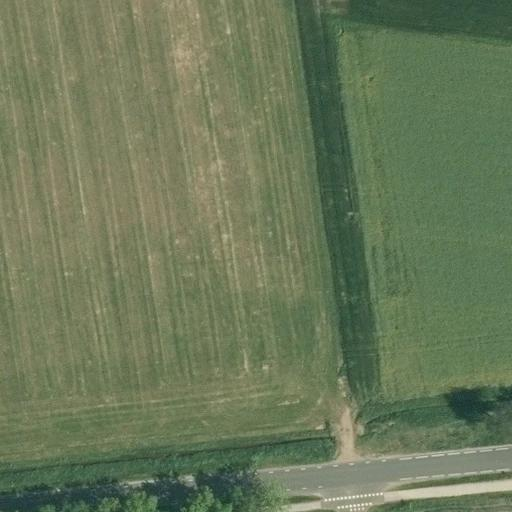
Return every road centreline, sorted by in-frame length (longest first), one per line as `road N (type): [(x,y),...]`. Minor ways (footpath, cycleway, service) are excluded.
road 1 (tertiary): [(349,475),(0,510)]
road 2 (tertiary): [(511,457),(349,475)]
